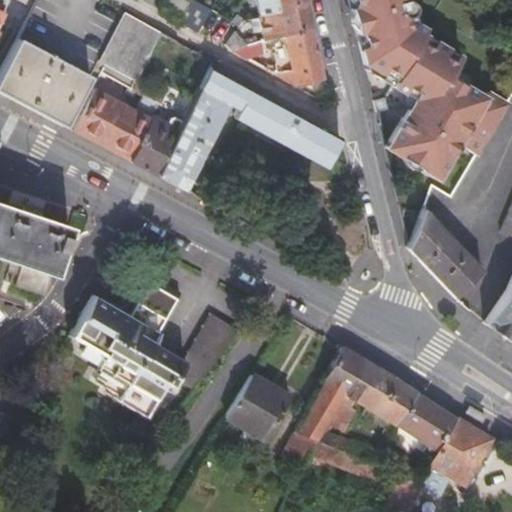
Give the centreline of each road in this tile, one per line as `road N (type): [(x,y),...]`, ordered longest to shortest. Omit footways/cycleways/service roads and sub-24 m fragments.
road 1 (residential): [(402,339),(400,302),(322,0)]
road 2 (residential): [(282,282),(0,126)]
road 3 (residential): [(282,282),(129,511)]
road 4 (track): [(352,124),(121,0)]
road 5 (residential): [(402,339),(282,282)]
road 6 (residential): [(511,404),(402,339)]
